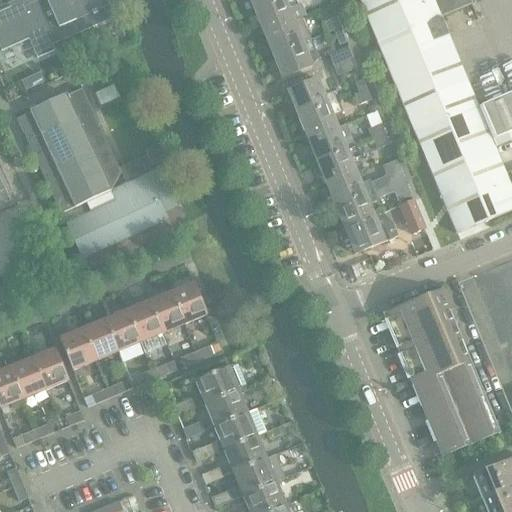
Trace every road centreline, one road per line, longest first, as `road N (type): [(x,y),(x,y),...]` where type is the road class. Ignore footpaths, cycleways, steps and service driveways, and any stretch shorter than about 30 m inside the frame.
road 1 (tertiary): [(336,314),(206,0)]
road 2 (tertiary): [(421,511),(336,314)]
road 3 (residential): [(183,511),(151,441),(37,488)]
road 4 (residential): [(336,314),(511,242)]
